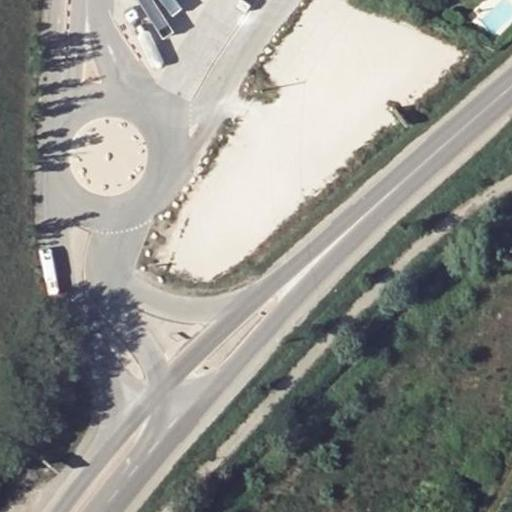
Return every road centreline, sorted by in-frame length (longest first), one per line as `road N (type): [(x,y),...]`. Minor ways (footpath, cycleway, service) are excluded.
road 1 (secondary): [(199,415),(452,143)]
road 2 (secondary): [(452,143),(342,221),(235,316)]
road 3 (unclassified): [(59,187),(58,267),(133,423)]
road 4 (unclassified): [(169,154),(148,112),(98,99),(56,132),(52,170),(59,187)]
road 5 (unclassified): [(169,154),(283,0)]
road 6 (unclassified): [(235,316),(162,305),(110,282)]
